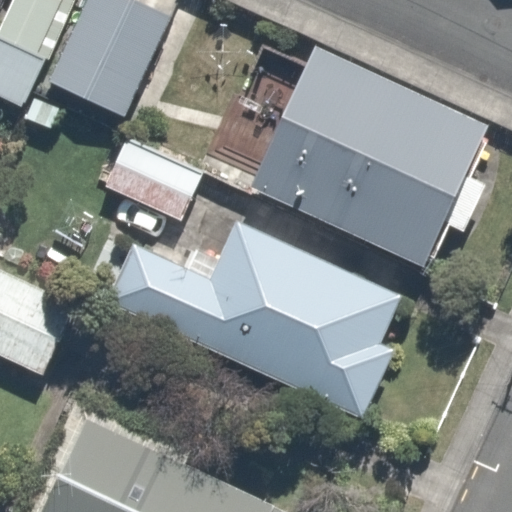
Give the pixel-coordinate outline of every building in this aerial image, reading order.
[(84,0),(19,0),(1,39),(55,64),(84,0)] [(177,20),(135,0),(92,0),(52,84),(129,121),(177,20)] [(0,97),(32,112),(55,64),(1,39),(0,38),(0,97)] [(497,129),(323,49),(258,191),(430,272),(436,259),(441,261),(457,228),(471,235),(493,189),(477,182),(495,147),(490,144),(497,129)] [(64,111),(38,100),(30,121),(56,131),(64,111)] [(132,140),(110,189),(187,224),(209,175),(132,140)] [(112,305),(369,423),(402,354),(388,348),(410,299),(244,223),(228,261),(204,250),(194,272),(139,246),(112,305)] [(82,308),(0,268),(0,355),(49,379),(82,308)] [(284,511),(195,470),(204,453),(85,396),(26,511),(284,511)]
